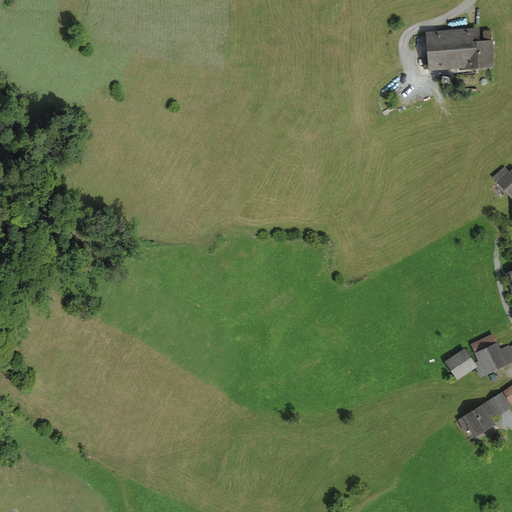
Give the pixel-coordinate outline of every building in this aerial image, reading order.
[(478,42),(477,32),(429,35),(430,58),(424,59),(425,69),(461,66),(461,68),(493,66),(490,31),(483,32),(484,42),(478,42)] [(444,78),(442,80),(443,83),(445,85),(449,85),(451,83),(450,79),(448,77),(444,78)] [(496,177),(511,195),(511,170),(510,173),(506,169),(496,177)] [(496,343),(492,335),(472,344),(477,353),(496,343)] [(480,375),(506,363),(500,350),(496,343),(477,353),(480,359),(475,362),(477,365),(476,366),(480,375)] [(500,350),(506,363),(511,359),(511,353),(508,346),(500,350)] [(476,366),(477,365),(475,362),(474,362),(466,350),(448,362),(458,377),(475,365),(476,366)] [(491,401),(499,414),(509,407),(501,394),(491,401)] [(476,434),(492,425),(488,418),(496,414),(488,401),(481,406),(481,407),(477,410),(459,420),(464,428),(471,424),(476,434)]
